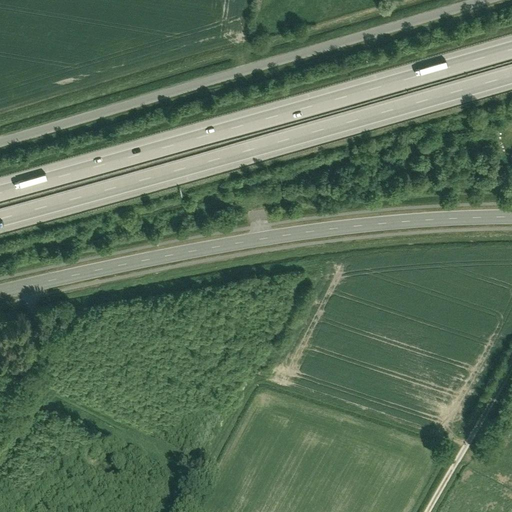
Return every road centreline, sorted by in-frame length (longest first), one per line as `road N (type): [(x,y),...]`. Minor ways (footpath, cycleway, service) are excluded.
road 1 (motorway): [(0,219),(511,74)]
road 2 (motorway): [(511,44),(0,186)]
road 3 (secondary): [(0,295),(315,231),(511,219)]
road 4 (unclassified): [(496,0),(0,146)]
road 5 (track): [(511,359),(421,511)]
